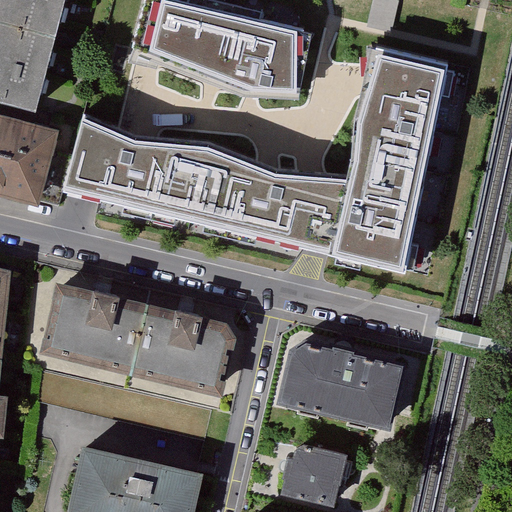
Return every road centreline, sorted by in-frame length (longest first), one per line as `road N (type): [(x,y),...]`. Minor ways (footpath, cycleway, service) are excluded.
road 1 (residential): [(272,292),(0,228)]
road 2 (residential): [(272,292),(224,511)]
road 3 (residential): [(423,328),(272,292)]
